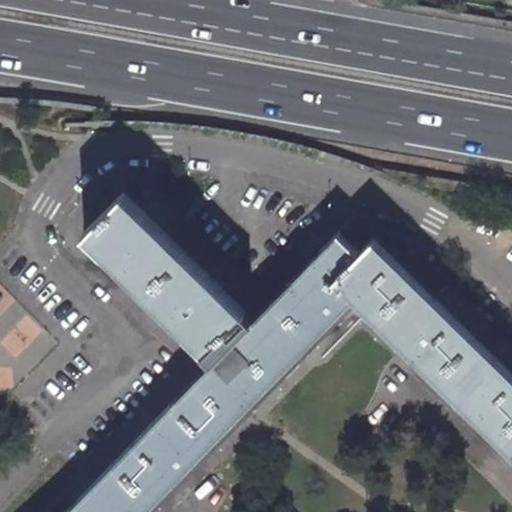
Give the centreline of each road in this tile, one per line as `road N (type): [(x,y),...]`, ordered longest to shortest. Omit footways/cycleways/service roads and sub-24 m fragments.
road 1 (residential): [(0,489),(110,372),(105,314),(50,260),(39,234),(39,219),(62,183),(102,155),(132,146),(193,146),(357,182),(458,234),(511,287)]
road 2 (motorway): [(0,48),(511,138)]
road 3 (motorway): [(511,69),(117,0)]
